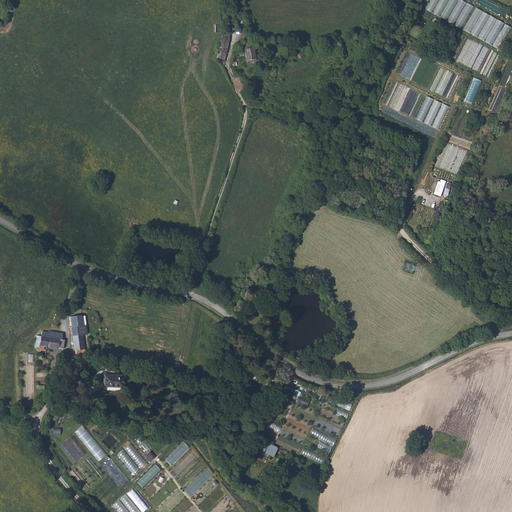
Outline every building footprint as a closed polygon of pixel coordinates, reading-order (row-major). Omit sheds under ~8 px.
[(221,35),(218,60),(226,62),(229,36),(221,35)] [(241,42),(244,62),(253,61),(253,58),(251,43),(247,44),(247,41),(241,42)] [(70,316),(72,335),(86,333),(88,333),(87,323),(83,323),(82,314),(70,316)] [(39,349),(44,349),(45,345),(63,348),(64,339),(62,339),(63,332),(60,332),(50,330),(50,331),(43,330),(42,334),(41,334),(40,335),(36,335),(35,346),(39,346),(39,349)] [(87,337),(86,333),(72,335),(74,349),(76,349),(76,353),(85,352),(83,337),(87,337)] [(104,386),(123,387),(124,374),(104,374),(104,386)] [(299,396),(296,401),(307,407),(310,401),(299,396)] [(308,434),(305,440),(316,445),(319,440),(308,434)] [(277,437),(275,443),(287,447),(289,441),(277,437)] [(257,449),(274,456),(278,447),(261,439),(257,449)]
